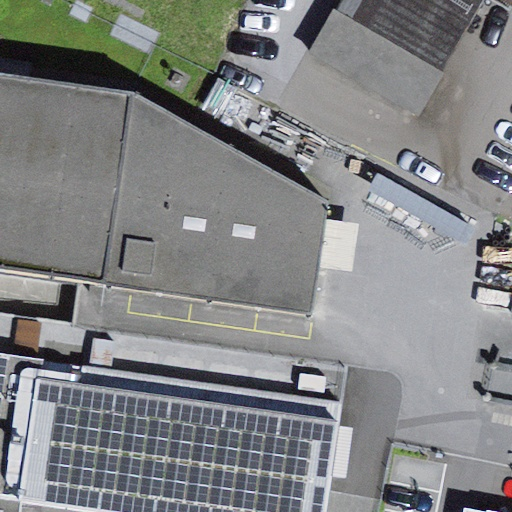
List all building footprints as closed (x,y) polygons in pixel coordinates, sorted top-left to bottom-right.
[(343,0),(312,55),(417,115),(483,0),(343,0)] [(511,0),(495,0),(511,9),(511,0)] [(0,276),(314,322),(329,205),(140,104),(0,82),(0,276)] [(0,511),(27,511),(28,506),(45,381),(48,359),(0,352),(0,511)] [(28,506),(71,511),(327,511),(343,407),(81,369),(79,387),(45,381),(28,506)]
